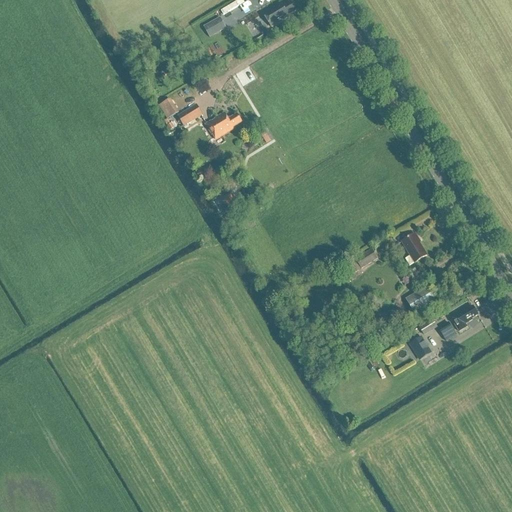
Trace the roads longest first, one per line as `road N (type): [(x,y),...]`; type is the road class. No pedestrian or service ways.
road 1 (tertiary): [(511,300),(329,0)]
road 2 (track): [(337,12),(229,71),(206,108)]
